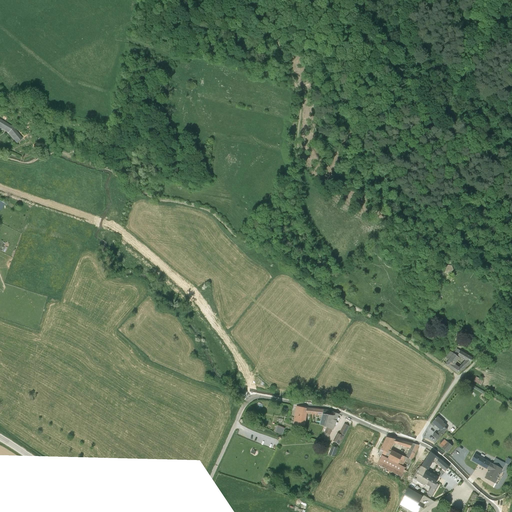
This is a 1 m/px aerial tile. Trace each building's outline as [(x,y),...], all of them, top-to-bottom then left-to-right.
[(0,127),(9,132),(17,142),(22,138),(13,127),(0,118),(0,127)] [(29,120),(26,124),(34,129),(35,127),(37,129),(39,126),(29,120)] [(454,354),(446,364),(449,367),(453,370),(454,371),(455,372),(458,374),(461,371),(462,370),(463,369),(467,366),(470,363),(473,359),(473,358),(457,348),(456,349),(460,351),(457,355),(465,360),(459,367),(455,365),(454,365),(460,358),(454,354)] [(454,354),(453,353),(450,351),(442,361),(446,364),(454,354)] [(476,377),(473,381),(481,385),(483,381),(476,377)] [(319,416),(319,409),(314,409),(311,409),(306,408),(297,406),(292,425),(305,427),(307,414),(311,414),(310,419),(313,419),(313,415),(315,415),(315,416),(319,416)] [(322,414),(322,416),(319,425),(327,427),(324,433),(325,433),(323,436),(322,439),(323,440),(324,440),(327,440),(332,429),(333,430),(339,414),(327,410),(323,410),(322,410),(322,411),(323,411),(323,414),(322,414)] [(435,419),(431,424),(434,426),(435,425),(441,430),(439,433),(438,432),(437,434),(435,433),(432,436),(437,440),(447,429),(445,427),(446,425),(443,423),(444,422),(437,417),(435,418),(435,419)] [(337,433),(333,441),(339,444),(349,426),(344,424),(339,434),(337,433)] [(277,426),(275,432),(282,435),(284,429),(277,426)] [(393,443),(395,439),(386,437),(378,454),(382,455),(377,464),(401,477),(405,468),(403,466),(405,462),(408,463),(411,464),(419,445),(413,444),(407,442),(401,441),(400,445),(410,449),(406,457),(390,450),(393,443)] [(441,443),(439,445),(446,452),(452,446),(447,442),(443,439),(440,442),(441,443)] [(332,446),(328,455),(333,457),(334,457),(337,448),(332,446)] [(433,461),(436,457),(431,452),(422,466),(417,470),(416,472),(413,478),(424,485),(425,484),(431,487),(427,494),(432,497),(439,485),(436,483),(436,484),(435,484),(439,477),(428,470),(433,461)] [(487,469),(491,462),(475,454),(472,460),(473,461),(474,461),(487,469)] [(438,461),(436,463),(445,471),(449,467),(439,458),(439,459),(437,460),(438,461)] [(491,462),(487,469),(489,470),(485,478),(495,483),(505,463),(504,463),(496,458),(493,463),(491,462)] [(408,489),(398,507),(407,511),(418,511),(423,508),(417,505),(423,495),(408,487),(408,489)]
